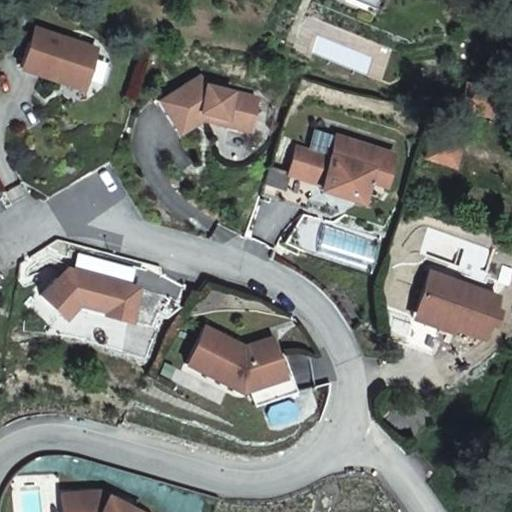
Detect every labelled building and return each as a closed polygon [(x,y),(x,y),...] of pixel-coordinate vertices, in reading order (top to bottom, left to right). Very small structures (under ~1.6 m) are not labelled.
[(35,30),(21,71),(58,82),(59,78),(86,87),(98,49),(35,30)] [(158,100),(177,132),(201,117),(205,114),(211,116),(213,120),(249,127),(256,94),(205,85),(199,76),(158,100)] [(59,78),(58,82),(84,91),(86,87),(59,78)] [(485,109),(491,90),(467,82),(461,100),(485,109)] [(462,137),(434,128),(424,158),(451,167),(462,137)] [(328,157),(297,147),(287,176),(363,201),(369,184),(383,188),(393,155),(335,136),(328,157)] [(420,299),(408,332),(436,342),(446,315),(453,317),(457,308),(462,311),(460,315),(487,325),(491,310),(496,311),(500,297),(494,295),(497,282),(436,259),(420,299)] [(74,267),(68,265),(58,275),(62,279),(74,267)] [(40,294),(60,314),(75,299),(130,311),(138,283),(74,267),(62,279),(58,275),(40,294)] [(75,299),(60,314),(64,318),(77,305),(129,317),(149,322),(165,289),(138,283),(130,311),(75,299)] [(200,327),(181,365),(235,393),(280,378),(268,338),(239,346),(200,327)] [(63,494),(63,511),(137,511),(101,492),(63,494)]
